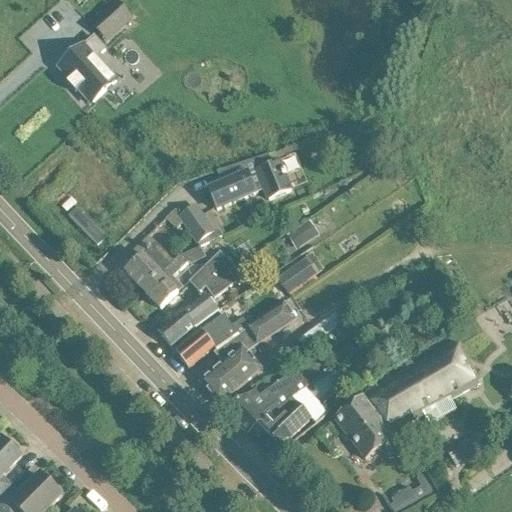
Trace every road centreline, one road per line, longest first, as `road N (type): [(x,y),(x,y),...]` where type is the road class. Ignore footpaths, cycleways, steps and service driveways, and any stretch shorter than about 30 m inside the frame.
road 1 (secondary): [(295,511),(0,212)]
road 2 (residential): [(0,391),(119,511)]
